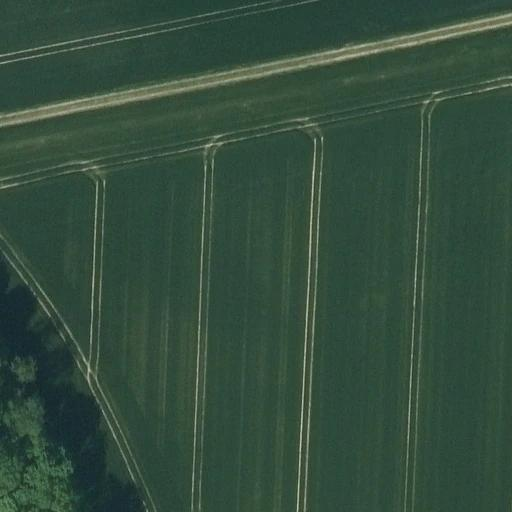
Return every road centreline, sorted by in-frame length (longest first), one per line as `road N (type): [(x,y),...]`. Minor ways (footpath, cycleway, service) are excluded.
road 1 (track): [(0,135),(511,35)]
road 2 (track): [(0,339),(90,511)]
